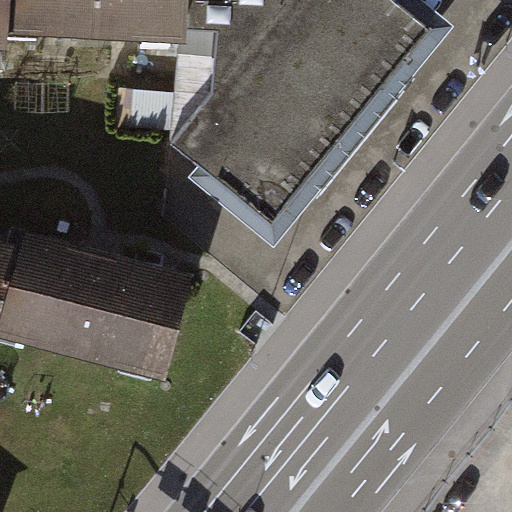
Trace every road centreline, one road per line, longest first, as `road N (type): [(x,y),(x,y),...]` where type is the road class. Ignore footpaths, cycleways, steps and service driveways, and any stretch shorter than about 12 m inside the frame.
road 1 (primary): [(511,140),(213,511)]
road 2 (primary): [(343,511),(511,301)]
